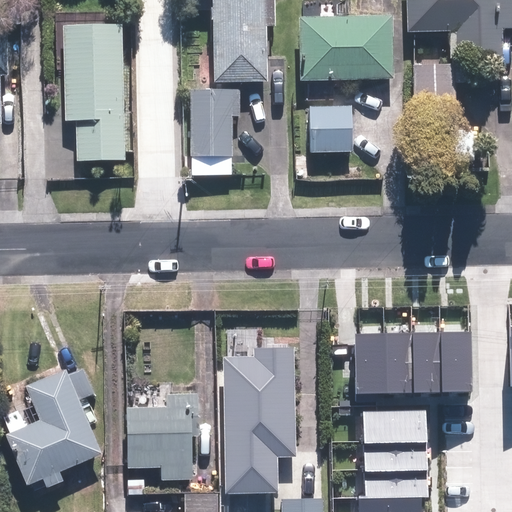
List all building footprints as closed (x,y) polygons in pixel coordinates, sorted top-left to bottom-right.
[(223,0),(225,80),(265,80),(263,0),(223,0)] [(511,0),(412,0),(413,24),(460,23),(461,61),(498,60),(497,22),(511,21),(511,0)] [(394,23),(308,21),(307,74),(393,75),(394,23)] [(124,28),(70,28),(71,116),(81,116),(82,157),(125,156),(124,28)] [(456,66),(418,66),(417,111),(456,112),(456,66)] [(232,90),(195,90),(196,150),(233,149),(232,90)] [(355,108),(313,108),(313,151),(355,151),(355,108)] [(470,332),(441,333),(442,392),(471,392),(470,332)] [(356,334),(357,394),(386,393),(385,333),(356,334)] [(385,333),(386,393),(413,393),(412,333),(385,333)] [(441,333),(412,333),(413,393),(442,392),(441,333)] [(259,357),(228,357),(229,488),(269,488),(269,453),(295,453),(294,407),(268,407),(268,401),(259,401),(259,357)] [(67,371),(31,384),(45,420),(15,432),(33,477),(98,452),(67,371)] [(173,405),(130,406),(131,464),(167,463),(167,473),(193,472),(193,396),(173,396),(173,405)] [(363,411),(364,442),(427,440),(426,410),(363,411)] [(364,442),(365,471),(428,469),(427,440),(364,442)] [(365,471),(366,497),(422,497),(428,496),(428,469),(365,471)] [(246,494),(243,494),(240,494),(238,495),(235,496),(233,498),(231,500),(230,502),(229,505),(228,507),(228,510),(228,511),(258,511),(259,511),(259,509),(259,506),(258,504),(257,501),(255,499),(253,497),(251,496),(249,495),(246,494)] [(359,498),(359,511),(422,511),(422,497),(366,497),(359,498)] [(321,511),(321,500),(284,500),(284,511),(321,511)]
